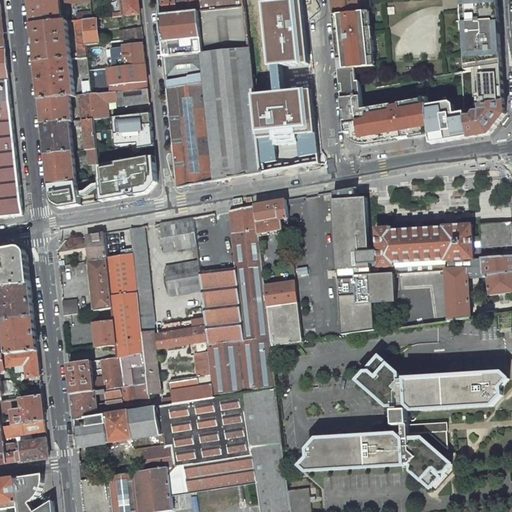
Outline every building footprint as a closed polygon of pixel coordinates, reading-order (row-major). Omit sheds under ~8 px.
[(0,0),(0,218),(24,216),(0,0)] [(30,0),(33,25),(63,22),(61,7),(64,7),(64,5),(91,1),(90,0),(30,0)] [(121,16),(141,14),(139,0),(122,0),(124,13),(121,13),(121,16)] [(159,0),(161,16),(200,12),(245,8),(244,0),(159,0)] [(360,12),(358,0),(333,0),(335,15),(360,12)] [(483,70),(503,67),(498,0),(468,0),(469,24),(466,24),(467,33),(465,33),(468,71),(483,69),(483,70)] [(303,1),(262,5),(268,68),(310,64),(303,1)] [(245,8),(200,12),(206,73),(217,174),(224,173),(225,181),(263,172),(255,98),(245,8)] [(376,66),(371,11),(360,12),(335,15),(340,70),(357,68),(376,66)] [(200,12),(161,16),(167,77),(189,75),(189,77),(206,73),(200,12)] [(121,16),(122,25),(141,21),(141,14),(121,16)] [(96,19),(84,20),(86,45),(99,44),(96,19)] [(84,20),(75,21),(79,58),(88,58),(86,45),(84,20)] [(63,22),(33,25),(37,63),(72,59),(70,39),(72,38),(72,35),(70,35),(68,22),(63,22)] [(142,28),(120,31),(121,41),(143,39),(142,28)] [(144,44),(124,47),(126,66),(146,64),(144,44)] [(72,59),(37,63),(41,100),(71,97),(76,96),(72,59)] [(109,67),(111,79),(122,78),(147,75),(146,64),(126,66),(109,67)] [(482,106),(505,102),(503,67),(483,70),(483,69),(468,71),(463,72),(464,86),(481,83),(482,106)] [(357,68),(340,70),(348,135),(363,147),(431,135),(427,99),(399,104),(400,107),(393,107),(393,105),(364,110),(361,82),(359,82),(357,68)] [(463,72),(425,78),(427,99),(431,135),(432,145),(470,138),(466,118),(460,119),(458,111),(465,109),(464,86),(463,72)] [(167,81),(179,189),(218,182),(217,174),(206,73),(189,77),(167,81)] [(149,89),(148,81),(141,81),(137,84),(137,90),(149,89)] [(106,85),(91,88),(92,95),(107,93),(106,85)] [(92,95),(95,120),(110,118),(108,102),(118,101),(119,107),(150,103),(149,89),(137,90),(107,93),(92,95)] [(255,98),(263,172),(321,165),(312,91),(255,98)] [(71,97),(41,100),(44,125),(71,122),(73,122),(74,122),(71,97)] [(506,115),(505,102),(482,106),(483,112),(476,113),(475,116),(475,117),(466,118),(470,138),(491,134),(506,115)] [(95,120),(98,149),(111,147),(110,134),(122,133),(121,117),(110,118),(95,120)] [(74,122),(73,122),(73,126),(86,125),(89,150),(98,149),(95,120),(83,121),(74,122)] [(71,122),(44,125),(47,155),(74,151),(71,122)] [(153,132),(140,133),(141,144),(154,143),(153,132)] [(101,178),(104,202),(151,194),(158,184),(154,143),(141,144),(111,147),(98,149),(99,170),(100,173),(100,179),(101,178)] [(89,150),(88,150),(90,165),(91,171),(99,170),(98,149),(89,150)] [(74,151),(47,155),(50,186),(77,183),(78,182),(75,155),(80,155),(80,151),(74,151)] [(224,173),(217,174),(218,182),(225,181),(224,173)] [(78,182),(77,183),(79,206),(104,202),(101,178),(100,179),(95,179),(83,181),(83,182),(78,182)] [(511,246),(511,222),(480,224),(481,242),(475,242),(475,238),(474,238),(474,224),(444,226),(445,227),(393,231),(392,227),(377,228),(378,251),(371,252),(367,198),(357,199),(356,188),(334,192),(343,337),(376,332),(374,304),(397,302),(395,274),(447,270),(450,322),(472,318),(469,279),(483,278),(483,277),(511,272),(511,251),(503,252),(503,257),(482,258),(482,246),(502,245),(502,247),(511,246)] [(287,200),(256,206),(259,234),(269,232),(281,230),(280,229),(286,228),(288,240),(286,240),(287,253),(292,253),(288,219),(289,219),(287,200)] [(259,234),(256,206),(231,211),(237,267),(200,271),(202,290),(205,317),(208,341),(209,351),(214,398),(277,388),(272,347),(267,307),(265,284),(259,234)] [(194,218),(161,224),(165,252),(197,246),(194,218)] [(145,227),(132,229),(134,249),(134,253),(142,326),(155,323),(145,227)] [(105,233),(87,236),(90,261),(107,259),(108,259),(108,258),(105,233)] [(18,248),(0,251),(0,288),(31,284),(28,256),(18,248)] [(123,255),(108,258),(108,259),(107,259),(112,309),(113,308),(114,321),(115,321),(117,346),(118,358),(145,354),(143,333),(142,326),(134,253),(123,255)] [(107,259),(90,261),(96,311),(112,309),(107,259)] [(199,262),(167,267),(170,295),(202,290),(200,271),(199,262)] [(511,272),(483,277),(483,278),(488,277),(490,296),(511,292),(511,272)] [(280,282),(265,284),(267,307),(298,303),(295,282),(280,284),(280,282)] [(0,288),(0,308),(3,308),(5,321),(35,318),(31,284),(0,288)] [(77,300),(63,301),(64,316),(79,314),(77,300)] [(298,303),(267,307),(272,347),(303,343),(299,303),(298,303)] [(511,312),(497,315),(498,330),(500,330),(500,333),(511,332),(511,329),(511,312)] [(205,317),(165,324),(166,333),(158,334),(160,347),(160,349),(196,343),(208,341),(205,317)] [(8,355),(38,351),(35,318),(5,321),(8,355)] [(114,321),(94,323),(97,348),(117,346),(115,321),(114,321)] [(155,323),(142,326),(143,333),(155,332),(154,325),(155,323)] [(155,332),(143,333),(145,354),(149,383),(150,394),(162,393),(156,347),(155,334),(155,332)] [(198,353),(209,351),(208,341),(196,343),(198,353)] [(0,355),(0,465),(7,464),(5,445),(4,438),(3,428),(0,407),(0,395),(3,395),(4,394),(1,375),(4,374),(6,371),(5,362),(8,362),(9,367),(27,365),(28,378),(41,376),(38,351),(8,355),(0,355)] [(198,353),(195,354),(198,377),(170,381),(173,398),(174,405),(215,398),(214,398),(209,351),(198,353)] [(106,362),(101,360),(105,390),(149,383),(145,354),(118,358),(106,362)] [(367,373),(359,381),(389,407),(402,406),(402,411),(394,411),(394,426),(403,425),(404,440),(403,440),(397,435),(318,439),(309,450),(309,454),(310,454),(310,458),(302,466),(308,472),(405,466),(405,465),(412,465),(412,471),(422,480),(431,488),(441,478),(438,475),(440,472),(441,473),(445,473),(452,464),(423,439),(410,439),(410,434),(430,433),(449,450),(448,427),(448,423),(409,425),(408,411),(408,406),(409,406),(414,411),(494,406),(503,396),(503,392),(502,392),(501,388),(509,379),(503,374),(406,380),(407,380),(400,381),(399,374),(389,365),(380,357),(371,368),(374,370),(372,373),(371,373),(367,373)] [(92,361),(69,365),(73,394),(96,391),(92,361)] [(105,390),(97,391),(99,411),(151,402),(150,394),(149,383),(105,390)] [(12,391),(13,400),(24,398),(22,389),(12,391)] [(98,478),(82,481),(85,511),(164,511),(174,511),(172,495),(236,485),(242,484),(257,482),(261,511),(290,511),(288,491),(277,389),(215,398),(174,405),(166,406),(158,407),(162,435),(164,435),(166,446),(164,446),(167,467),(139,472),(98,478)] [(96,391),(73,394),(76,420),(100,416),(99,411),(97,391),(96,391)] [(4,401),(0,402),(0,407),(3,428),(46,421),(43,396),(4,401)] [(166,406),(174,405),(173,398),(165,399),(166,406)] [(100,416),(76,420),(79,448),(162,435),(158,407),(100,416)] [(46,421),(3,428),(4,438),(47,432),(46,421)] [(49,458),(47,438),(20,443),(21,452),(22,462),(49,458)] [(14,444),(5,445),(7,464),(16,463),(15,453),(14,444)] [(164,446),(135,451),(139,472),(167,467),(164,446)] [(98,478),(96,462),(80,464),(82,481),(98,478)] [(55,511),(54,502),(37,511),(35,511),(31,504),(33,503),(35,501),(36,500),(38,498),(39,497),(39,496),(40,495),(41,493),(42,491),(43,488),(44,485),(44,481),(44,478),(44,476),(44,475),(15,479),(15,478),(0,480),(0,505),(18,503),(19,508),(19,511),(55,511)] [(242,484),(236,485),(239,503),(245,502),(242,484)] [(309,489),(288,491),(290,511),(312,511),(311,502),(310,498),(309,489)]
